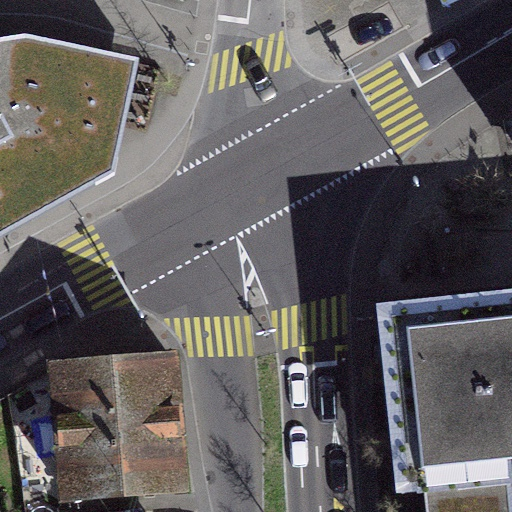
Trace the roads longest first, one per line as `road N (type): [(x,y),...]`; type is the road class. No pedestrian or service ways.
road 1 (tertiary): [(282,511),(268,333),(246,253),(218,194)]
road 2 (primary): [(511,28),(262,169)]
road 3 (primary): [(218,194),(0,319)]
road 4 (residential): [(70,0),(242,48)]
road 5 (residential): [(242,48),(239,127),(262,169)]
